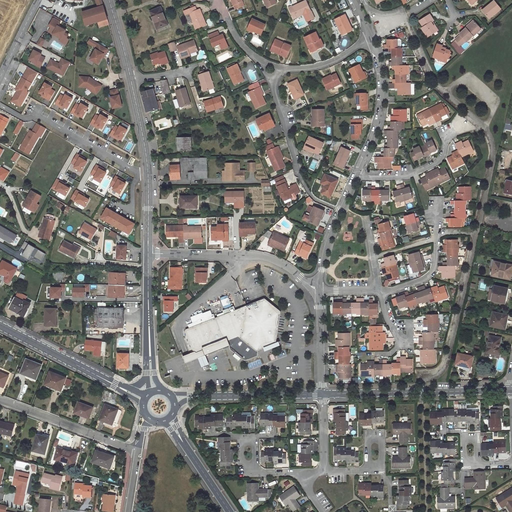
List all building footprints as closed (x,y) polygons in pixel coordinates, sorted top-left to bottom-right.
[(232,0),(236,9),(244,6),(242,0),(232,0)] [(289,8),(293,18),(311,10),(306,0),(293,7),(292,6),(289,8)] [(341,0),(337,3),(342,10),(348,6),(344,0),(341,0)] [(494,0),(483,10),(490,18),(494,15),(493,14),(501,8),(494,0)] [(99,7),(82,12),(86,26),(98,22),(108,19),(104,5),(99,7)] [(184,11),(189,22),(193,20),(196,29),(206,25),(203,16),(201,17),(198,10),(197,10),(195,6),(184,11)] [(150,11),(157,29),(167,25),(161,7),(150,11)] [(495,16),(502,10),(501,8),(493,14),(494,15),(495,16)] [(422,28),(424,32),(426,31),(429,36),(434,33),(433,32),(437,29),(435,25),(434,26),(431,22),(433,21),(434,20),(430,14),(419,21),(423,27),(422,28)] [(343,15),(336,19),(342,34),(352,30),(348,20),(346,21),(343,15)] [(66,31),(58,26),(61,22),(54,18),(50,26),(52,27),(49,31),(62,39),(65,41),(67,38),(69,35),(65,33),(66,31)] [(108,19),(98,22),(100,27),(109,24),(108,19)] [(253,19),(248,29),(261,34),(266,25),(253,19)] [(467,28),(460,34),(461,35),(457,39),(462,45),(467,41),(474,35),(474,36),(482,29),(475,21),(468,28),(467,28)] [(209,36),(213,47),(220,44),(222,49),(228,47),(223,35),(220,36),(218,32),(209,36)] [(316,32),(305,38),(311,52),(322,47),(316,32)] [(291,46),(275,39),(272,48),(280,52),(279,54),(287,57),(291,46)] [(384,48),(389,48),(397,48),(401,48),(401,41),(399,39),(397,40),(397,39),(387,39),(388,44),(384,45),(384,48)] [(177,46),(181,58),(190,55),(190,53),(189,51),(197,49),(194,40),(177,46)] [(174,42),(168,44),(171,52),(177,49),(174,42)] [(433,58),(438,60),(442,61),(443,59),(448,60),(450,51),(446,49),(445,52),(441,51),(442,47),(443,45),(438,43),(433,58)] [(108,49),(99,44),(90,59),(98,63),(104,54),(105,54),(108,49)] [(455,50),(460,55),(464,51),(460,46),(459,47),(455,50)] [(397,48),(389,48),(389,52),(392,52),(392,57),(402,57),(402,48),(401,48),(397,48)] [(34,50),(30,59),(37,63),(36,65),(40,67),(45,59),(40,56),(42,54),(34,50)] [(151,55),(154,64),(161,62),(162,64),(169,62),(165,51),(159,54),(158,53),(151,55)] [(389,66),(392,66),(402,66),(402,57),(392,57),(392,62),(389,62),(389,66)] [(63,75),(70,62),(63,59),(61,64),(51,60),(47,67),(63,75)] [(227,69),(235,84),(243,81),(239,73),(241,72),(237,64),(227,69)] [(349,69),(356,83),(365,78),(359,64),(349,69)] [(392,66),(392,69),(396,69),(396,74),(406,74),(406,66),(402,66),(392,66)] [(15,93),(10,103),(19,109),(28,94),(26,93),(37,74),(26,68),(12,91),(15,93)] [(209,72),(199,75),(201,83),(203,83),(205,91),(214,88),(209,72)] [(337,74),(323,80),(327,89),(341,83),(337,74)] [(396,79),(393,79),(393,83),(395,83),(406,83),(406,74),(396,74),(396,79)] [(80,76),(79,86),(86,87),(96,94),(102,85),(89,77),(80,76)] [(168,79),(160,81),(163,94),(171,93),(168,79)] [(297,80),(288,84),(291,92),(292,91),(295,99),(304,95),(297,80)] [(252,90),(249,92),(256,108),(266,104),(258,88),(260,87),(258,82),(249,86),(250,89),(252,89),(252,90)] [(53,87),(46,83),(40,92),(47,96),(51,89),(53,87)] [(395,83),(395,89),(400,89),(400,95),(411,95),(410,83),(406,83),(395,83)] [(152,87),(140,90),(146,112),(159,108),(152,87)] [(176,91),(181,107),(190,104),(185,88),(176,91)] [(56,91),(51,89),(47,96),(46,98),(50,100),(56,91)] [(117,89),(110,91),(111,97),(110,97),(113,108),(122,106),(119,95),(117,89)] [(357,94),(357,105),(361,105),(361,109),(368,109),(368,100),(366,100),(366,93),(357,94)] [(61,104),(65,96),(61,94),(56,103),(60,106),(61,104)] [(68,108),(73,98),(66,94),(65,96),(61,104),(68,108)] [(204,102),(208,112),(224,107),(221,99),(213,101),(212,100),(204,102)] [(429,109),(436,122),(442,119),(443,120),(448,117),(447,114),(446,112),(448,111),(446,106),(444,108),(442,103),(429,109)] [(76,114),(80,106),(76,104),(71,113),(75,115),(76,114)] [(83,117),(88,108),(82,104),(80,106),(76,114),(83,117)] [(315,118),(315,126),(325,126),(324,109),(313,110),(313,118),(315,118)] [(429,109),(417,115),(422,125),(427,122),(429,125),(436,122),(429,109)] [(394,116),(391,116),(391,122),(401,121),(407,121),(406,110),(394,110),(394,116)] [(269,114),(256,119),(261,130),(274,123),(269,114)] [(0,136),(7,123),(9,119),(1,115),(0,117),(0,136)] [(96,125),(100,117),(95,115),(90,124),(95,127),(96,125)] [(102,129),(108,119),(101,115),(100,117),(96,125),(102,129)] [(359,134),(361,134),(361,124),(362,124),(362,119),(351,120),(352,139),(359,139),(359,134)] [(391,127),(388,127),(388,130),(398,130),(401,130),(401,121),(391,122),(391,127)] [(29,129),(19,149),(30,155),(39,136),(42,137),(46,128),(36,123),(32,130),(29,129)] [(115,136),(119,128),(115,126),(110,135),(114,137),(115,136)] [(122,140),(127,130),(121,126),(119,128),(115,136),(122,140)] [(384,134),(388,134),(388,139),(398,139),(398,130),(388,130),(384,131),(384,134)] [(324,143),(309,137),(305,146),(311,148),(310,150),(319,154),(324,143)] [(178,138),(178,150),(191,150),(191,138),(178,138)] [(388,144),(384,144),(385,148),(394,148),(398,148),(398,139),(388,139),(388,144)] [(432,140),(426,143),(427,146),(424,148),(428,155),(431,154),(430,153),(437,150),(432,140)] [(461,157),(473,151),(469,141),(463,144),(462,141),(455,144),(458,150),(461,157)] [(267,151),(275,171),(285,167),(278,151),(280,151),(278,146),(274,148),(268,151),(267,151)] [(420,146),(413,149),(418,159),(424,156),(425,157),(428,155),(424,148),(421,149),(420,146)] [(342,147),(334,164),(343,168),(350,151),(342,147)] [(385,153),(381,153),(381,157),(391,157),(395,157),(394,148),(385,148),(385,153)] [(453,157),(447,160),(452,169),(464,163),(461,157),(458,150),(452,154),(453,157)] [(80,158),(81,156),(77,154),(72,163),(76,165),(80,158)] [(375,157),(375,163),(377,162),(378,169),(391,168),(391,157),(381,157),(375,157)] [(82,171),(87,162),(80,158),(76,165),(75,167),(82,171)] [(188,158),(188,164),(194,164),(194,178),(207,178),(207,158),(188,158)] [(226,171),(226,180),(234,180),(234,178),(244,178),(244,171),(239,171),(239,163),(226,163),(226,171)] [(100,169),(100,167),(96,165),(91,174),(95,176),(100,169)] [(170,166),(171,179),(180,179),(179,165),(170,166)] [(1,166),(0,168),(0,179),(4,182),(10,172),(1,166)] [(440,172),(438,168),(432,171),(438,184),(450,178),(446,169),(440,172)] [(101,182),(106,173),(100,169),(95,176),(94,178),(101,182)] [(432,171),(425,175),(427,178),(421,181),(426,190),(438,184),(432,171)] [(274,177),(277,183),(284,180),(282,174),(274,177)] [(325,174),(322,181),(326,183),(321,193),(330,197),(338,180),(325,174)] [(119,180),(120,178),(115,176),(110,185),(114,187),(119,180)] [(52,188),(57,190),(61,183),(61,182),(57,179),(52,188)] [(120,193),(125,184),(119,180),(114,187),(113,190),(120,193)] [(286,200),(291,198),(292,200),(294,200),(296,199),(297,198),(295,194),(299,192),(296,184),(288,187),(285,180),(284,180),(277,183),(276,183),(282,197),(284,197),(286,200)] [(70,189),(61,183),(57,190),(66,196),(70,189)] [(409,198),(413,197),(410,187),(405,189),(404,184),(400,185),(404,200),(409,199),(409,198)] [(363,190),(363,200),(367,200),(367,201),(372,201),(372,200),(372,187),(372,185),(368,185),(368,190),(363,190)] [(393,192),(396,202),(399,201),(400,202),(404,200),(400,185),(397,186),(398,191),(393,192)] [(460,193),(457,193),(457,200),(467,200),(471,200),(471,186),(460,187),(460,193)] [(372,200),(381,200),(381,190),(375,190),(375,187),(372,187),(372,200)] [(381,200),(389,200),(389,187),(385,187),(386,190),(381,190),(381,200)] [(71,199),(76,201),(80,194),(81,193),(76,190),(71,199)] [(32,191),(24,206),(35,212),(38,207),(35,206),(37,203),(41,196),(32,191)] [(234,202),(243,202),(243,192),(224,192),(225,202),(234,202)] [(89,199),(80,194),(76,201),(85,207),(89,199)] [(181,197),(181,208),(197,208),(197,196),(181,197)] [(450,200),(450,204),(456,204),(456,209),(465,209),(465,204),(467,204),(467,200),(457,200),(450,200)] [(135,224),(107,207),(101,218),(129,235),(135,224)] [(314,207),(308,221),(317,225),(320,218),(321,219),(325,211),(314,207)] [(456,214),(451,214),(451,218),(462,218),(467,218),(467,214),(465,214),(465,209),(456,209),(456,214)] [(414,213),(404,216),(407,225),(420,221),(419,217),(415,218),(414,213)] [(47,218),(46,218),(44,225),(43,225),(41,233),(41,234),(40,237),(50,240),(56,221),(54,220),(55,217),(54,216),(49,214),(48,215),(47,218)] [(446,218),(446,222),(451,222),(451,227),(461,227),(461,222),(462,222),(462,218),(451,218),(446,218)] [(380,229),(377,230),(378,234),(380,233),(390,230),(391,230),(388,221),(379,224),(380,229)] [(407,225),(409,233),(419,230),(417,226),(421,224),(420,221),(407,225)] [(239,235),(247,235),(247,232),(255,232),(255,222),(239,222),(239,235)] [(97,230),(85,223),(79,232),(91,240),(97,230)] [(211,227),(211,238),(223,238),(223,240),(228,240),(228,224),(218,225),(218,227),(211,227)] [(0,237),(12,244),(17,233),(0,225),(0,237)] [(183,225),(166,226),(166,235),(171,234),(171,237),(178,236),(178,242),(184,242),(183,239),(183,225)] [(201,237),(201,226),(187,226),(187,225),(183,225),(183,239),(187,239),(187,237),(195,237),(201,237)] [(382,238),(378,239),(379,242),(392,238),(390,230),(380,233),(382,238)] [(268,231),(259,239),(262,242),(266,237),(268,231)] [(289,239),(274,233),(271,239),(269,245),(275,248),(276,246),(285,250),(289,239)] [(384,245),(385,250),(395,247),(392,238),(379,242),(380,246),(384,245)] [(448,244),(443,245),(443,248),(459,248),(459,244),(458,244),(458,239),(448,240),(448,244)] [(300,242),(295,253),(299,255),(300,253),(307,256),(312,247),(313,243),(307,240),(305,244),(300,242)] [(74,246),(65,241),(60,251),(76,258),(81,249),(74,246)] [(30,259),(36,247),(24,242),(21,248),(26,250),(23,256),(30,259)] [(118,246),(117,259),(127,259),(127,250),(125,250),(126,246),(118,246)] [(33,256),(41,261),(46,254),(37,248),(33,256)] [(443,248),(443,252),(448,252),(448,257),(458,257),(458,252),(459,252),(459,248),(443,248)] [(410,260),(409,261),(410,264),(422,261),(419,252),(409,255),(410,260)] [(386,262),(381,264),(382,268),(396,264),(397,263),(396,259),(395,260),(394,255),(384,258),(386,262)] [(448,262),(443,262),(443,266),(455,266),(459,266),(459,262),(458,262),(458,257),(448,257),(448,262)] [(18,268),(3,261),(0,267),(0,273),(6,277),(5,279),(6,281),(6,282),(7,282),(8,283),(9,283),(10,282),(18,268)] [(410,274),(414,273),(424,270),(422,261),(410,264),(408,265),(410,274)] [(511,265),(495,262),(492,275),(510,278),(511,270),(511,265)] [(382,268),(384,275),(388,274),(389,280),(399,277),(396,264),(382,268)] [(439,266),(439,272),(445,272),(445,278),(455,278),(455,266),(443,266),(439,266)] [(170,274),(170,281),(171,281),(170,286),(181,286),(182,267),(175,267),(175,268),(171,268),(171,274),(170,274)] [(196,277),(196,281),(205,282),(205,277),(205,273),(206,273),(206,268),(195,267),(195,272),(196,272),(196,277)] [(63,282),(64,272),(54,271),(53,278),(51,277),(50,280),(63,282)] [(124,273),(111,273),(110,285),(125,286),(126,280),(124,280),(124,273)] [(110,285),(110,296),(123,297),(124,291),(125,291),(125,286),(110,285)] [(434,298),(431,288),(426,290),(425,285),(421,287),(426,302),(430,300),(430,299),(434,298)] [(436,302),(448,297),(445,287),(439,289),(438,286),(431,288),(434,298),(436,302)] [(495,286),(492,300),(504,303),(506,293),(507,293),(508,288),(495,286)] [(421,287),(417,288),(419,293),(414,294),(417,304),(422,302),(422,303),(426,302),(421,287)] [(410,296),(408,291),(404,292),(409,306),(410,308),(413,306),(413,305),(417,304),(414,294),(410,296)] [(396,298),(400,308),(405,306),(406,307),(409,306),(404,292),(400,294),(401,296),(396,298)] [(228,295),(220,298),(224,309),(232,306),(228,295)] [(164,304),(164,311),(172,311),(173,300),(176,300),(177,296),(163,296),(163,300),(165,300),(164,304)] [(25,302),(15,297),(10,308),(20,313),(20,311),(22,313),(21,315),(25,317),(26,317),(27,317),(27,316),(29,310),(28,309),(30,304),(25,301),(25,302)] [(265,298),(235,310),(234,307),(223,311),(224,314),(215,318),(213,314),(208,316),(209,320),(186,329),(185,332),(192,350),(195,351),(197,353),(228,340),(229,345),(231,350),(242,358),(244,359),(245,359),(256,355),(256,351),(269,347),(276,344),(281,311),(265,298)] [(352,303),(347,303),(347,298),(343,299),(343,300),(343,314),(347,314),(347,313),(352,313),(352,303)] [(357,298),(357,303),(352,303),(352,313),(357,313),(357,314),(361,314),(361,298),(357,298)] [(369,303),(364,303),(364,298),(361,298),(361,314),(365,314),(365,313),(370,313),(369,303)] [(369,303),(370,313),(370,315),(373,315),(373,314),(378,314),(378,304),(373,304),(373,299),(369,299),(369,303)] [(334,303),(334,314),(339,313),(339,314),(343,314),(343,300),(339,300),(339,303),(334,303)] [(123,309),(98,308),(98,309),(98,315),(95,315),(95,321),(98,321),(98,327),(123,328),(123,309)] [(57,309),(45,309),(45,325),(57,325),(57,309)] [(493,312),(490,326),(505,329),(508,315),(493,312)] [(428,319),(423,320),(423,323),(439,323),(439,319),(438,319),(438,314),(428,314),(428,319)] [(423,323),(423,327),(428,327),(428,332),(434,332),(438,332),(438,327),(440,327),(439,323),(423,323)] [(383,326),(370,326),(370,338),(386,338),(385,332),(383,332),(383,326)] [(419,341),(435,341),(438,340),(438,332),(434,332),(428,332),(424,332),(424,337),(419,337),(419,341)] [(336,347),(339,347),(349,347),(351,347),(350,333),(340,333),(340,340),(336,340),(336,347)] [(490,336),(487,352),(500,355),(501,349),(499,348),(501,338),(490,336)] [(370,338),(370,350),(383,350),(383,343),(386,343),(386,338),(370,338)] [(106,342),(87,340),(86,350),(101,351),(102,347),(105,347),(106,342)] [(195,351),(183,356),(185,362),(229,345),(228,340),(197,353),(195,351)] [(419,341),(419,345),(424,345),(424,350),(434,349),(434,344),(435,344),(435,341),(419,341)] [(339,352),(335,352),(335,356),(351,355),(350,352),(349,352),(349,347),(339,347),(339,352)] [(422,363),(435,363),(435,349),(434,349),(424,350),(421,350),(422,363)] [(458,353),(456,364),(471,368),(473,357),(458,353)] [(129,354),(118,354),(118,368),(129,368),(129,354)] [(335,356),(335,359),(340,359),(340,364),(349,364),(349,359),(351,359),(351,355),(335,356)] [(401,357),(401,358),(401,372),(413,372),(412,361),(406,361),(406,356),(401,357)] [(392,363),(392,364),(392,374),(397,373),(397,374),(401,374),(401,372),(401,358),(397,358),(397,363),(392,363)] [(42,365),(26,359),(20,373),(36,379),(42,365)] [(379,360),(380,365),(374,365),(374,375),(379,374),(379,376),(383,376),(383,360),(379,360)] [(392,364),(387,365),(387,360),(383,360),(383,376),(387,376),(387,374),(392,374),(392,364)] [(361,364),(361,376),(374,376),(374,375),(374,365),(374,361),(367,362),(367,364),(361,364)] [(340,371),(340,378),(351,378),(351,364),(349,364),(340,364),(336,364),(337,372),(340,371)] [(9,376),(0,371),(0,385),(4,387),(9,376)] [(67,378),(50,371),(45,385),(50,387),(51,385),(62,390),(67,378)] [(93,408),(79,402),(75,413),(81,415),(82,413),(90,417),(93,408)] [(118,409),(105,404),(100,420),(105,422),(106,420),(113,423),(118,409)] [(503,406),(493,406),(493,409),(491,409),(491,418),(500,418),(502,418),(502,409),(503,409),(503,406)] [(343,409),(333,410),(333,413),(335,413),(335,421),(337,421),(345,421),(345,413),(343,413),(343,409)] [(313,410),(303,410),(303,413),(302,413),(302,422),(310,422),(312,422),(312,413),(313,413),(313,410)] [(455,410),(442,410),(442,413),(442,421),(455,420),(455,412),(455,410)] [(467,410),(458,410),(458,412),(455,412),(455,420),(455,422),(458,422),(458,420),(467,420),(467,412),(467,410)] [(384,422),(384,412),(372,412),(372,414),(372,422),(384,422)] [(479,423),(479,413),(475,414),(475,412),(467,412),(467,420),(467,422),(476,422),(476,423),(479,423)] [(442,413),(430,413),(430,423),(442,423),(442,421),(442,413)] [(273,414),(261,414),(261,425),(274,425),(273,416),(273,414)] [(372,414),(360,414),(360,425),(372,424),(372,422),(372,414)] [(224,425),(223,415),(211,415),(211,417),(211,426),(224,425)] [(242,417),(242,415),(233,415),(233,416),(230,416),(230,427),(234,427),(234,425),(242,425),(242,417)] [(286,427),(286,416),(273,416),(274,425),(274,427),(286,427)] [(211,417),(199,417),(199,428),(211,428),(211,426),(211,417)] [(251,418),(251,417),(242,417),(242,425),(242,427),(251,427),(251,429),(255,429),(255,418),(251,418)] [(491,427),(491,431),(501,430),(501,427),(500,427),(500,418),(491,418),(489,418),(489,427),(491,427)] [(15,426),(0,421),(0,432),(12,436),(15,426)] [(336,431),(336,434),(346,434),(346,431),(347,431),(347,421),(345,421),(337,421),(337,431),(336,431)] [(300,431),(301,431),(302,435),(312,434),(312,431),(310,431),(310,422),(302,422),(300,422),(300,431)] [(411,423),(393,423),(393,434),(400,434),(400,444),(408,443),(408,434),(411,434),(411,423)] [(50,437),(37,434),(33,451),(45,455),(50,437)] [(230,437),(219,437),(219,449),(222,449),(230,449),(230,437)] [(300,453),(311,453),(313,453),(313,444),(314,444),(314,440),(304,441),(304,444),(299,444),(299,452),(300,452),(300,453)] [(443,441),(431,442),(431,452),(443,452),(443,444),(443,441)] [(506,452),(506,441),(494,442),(494,444),(494,452),(506,452)] [(455,454),(455,443),(443,444),(443,452),(443,454),(455,454)] [(494,444),(481,444),(482,455),(494,455),(494,452),(494,444)] [(406,447),(399,447),(399,457),(393,457),(393,468),(411,467),(410,457),(407,457),(406,447)] [(337,450),(334,450),(334,460),(337,460),(337,459),(346,459),(346,451),(346,448),(337,448),(337,450)] [(68,451),(58,449),(55,459),(74,465),(77,453),(68,450),(68,451)] [(220,462),(220,466),(230,466),(230,462),(232,462),(232,449),(230,449),(222,449),(222,462),(220,462)] [(274,450),(265,450),(265,452),(261,452),(262,462),(265,462),(265,460),(274,460),(274,452),(274,450)] [(355,452),(355,450),(346,451),(346,459),(346,461),(355,461),(355,462),(359,462),(359,452),(355,452)] [(114,457),(97,451),(93,462),(110,468),(114,457)] [(286,454),(283,454),(283,452),(274,452),(274,460),(274,463),(283,462),(283,464),(286,463),(286,454)] [(302,462),(302,466),(312,465),(312,462),(311,462),(311,453),(300,453),(300,462),(302,462)] [(456,459),(446,459),(446,462),(444,462),(445,472),(452,471),(454,471),(454,462),(456,462),(456,459)] [(16,471),(14,482),(21,484),(19,494),(25,495),(29,474),(16,471)] [(445,472),(442,472),(442,480),(444,480),(444,484),(454,483),(454,480),(452,480),(452,471),(445,472)] [(485,471),(474,471),(474,478),(471,478),(465,479),(465,486),(474,486),(474,490),(485,489),(485,471)] [(56,476),(45,473),(43,482),(51,484),(50,488),(59,490),(63,477),(56,475),(56,476)] [(19,485),(16,498),(24,500),(25,495),(19,494),(21,484),(14,482),(14,484),(19,485)] [(248,483),(248,500),(259,500),(259,497),(268,497),(268,488),(259,488),(259,482),(248,483)] [(84,484),(76,483),(75,492),(74,497),(83,498),(83,495),(91,496),(92,486),(84,485),(84,484)] [(409,483),(399,483),(399,487),(400,487),(400,496),(408,496),(411,496),(411,487),(408,487),(409,483)] [(371,484),(359,484),(359,494),(371,494),(371,486),(371,484)] [(294,486),(279,496),(285,505),(288,503),(294,511),(300,507),(294,499),(300,495),(294,486)] [(383,486),(371,486),(371,494),(372,496),(384,496),(383,486)] [(448,488),(441,488),(441,498),(437,498),(438,508),(455,507),(455,497),(449,497),(448,488)] [(511,488),(496,499),(501,507),(506,505),(510,511),(511,511),(511,501),(511,500),(511,488)] [(116,495),(105,494),(104,502),(103,510),(114,511),(116,495)] [(400,496),(398,496),(398,505),(397,505),(397,508),(407,508),(407,505),(408,504),(408,496),(400,496)] [(49,511),(51,499),(41,499),(39,511),(49,511)]
